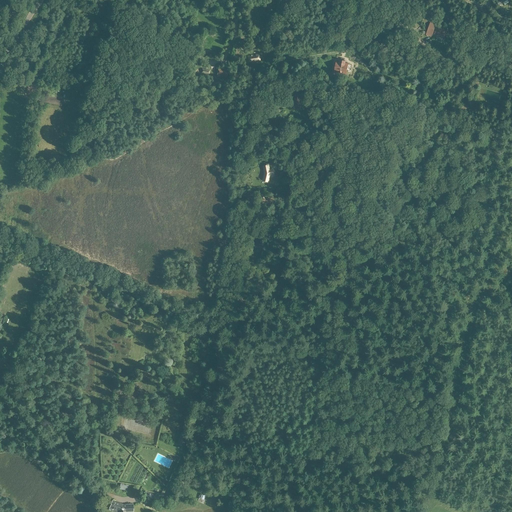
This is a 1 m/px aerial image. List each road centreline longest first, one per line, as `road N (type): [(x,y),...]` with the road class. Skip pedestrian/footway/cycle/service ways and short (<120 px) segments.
road 1 (track): [(224,61),(248,68),(346,51),(392,101),(511,132)]
road 2 (track): [(101,0),(141,34),(211,61),(224,61),(235,32),(231,0)]
road 3 (track): [(0,400),(90,488),(155,510)]
road 4 (track): [(236,66),(228,101),(238,139),(230,203),(251,210)]
